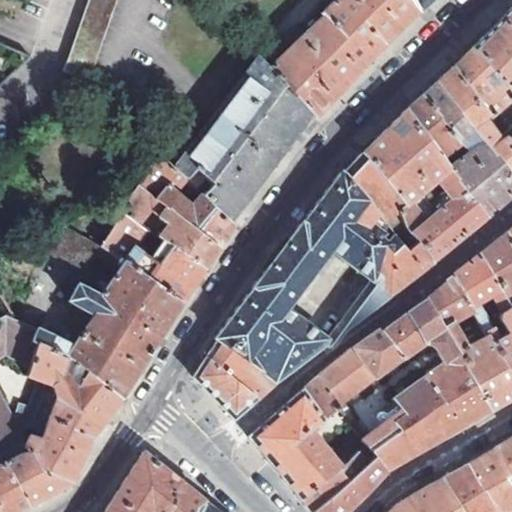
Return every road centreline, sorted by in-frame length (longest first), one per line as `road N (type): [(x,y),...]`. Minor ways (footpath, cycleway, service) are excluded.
road 1 (residential): [(153,400),(319,159),(475,0)]
road 2 (residential): [(153,400),(265,511)]
road 3 (residential): [(63,511),(92,488),(153,400)]
